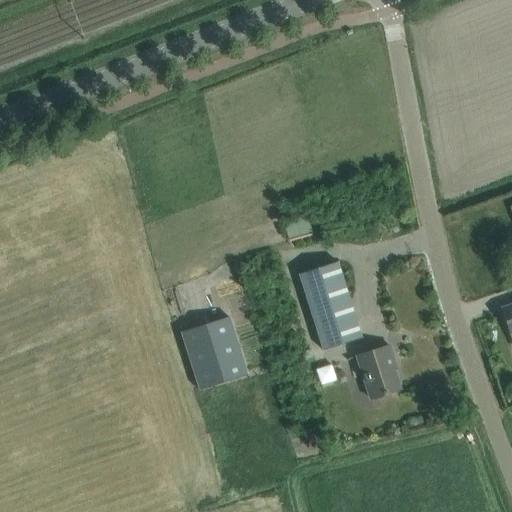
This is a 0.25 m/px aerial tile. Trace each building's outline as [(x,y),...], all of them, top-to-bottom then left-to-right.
[(336,262),(298,274),(322,350),(360,338),(336,262)] [(511,304),(501,309),(511,340),(511,304)] [(228,317),(180,332),(198,390),(246,375),(228,317)] [(388,346),(355,356),(369,398),(372,397),(373,399),(381,397),(380,395),(399,389),(391,363),(394,362),(388,346)] [(339,368),(322,373),(328,391),(344,385),(339,368)]
